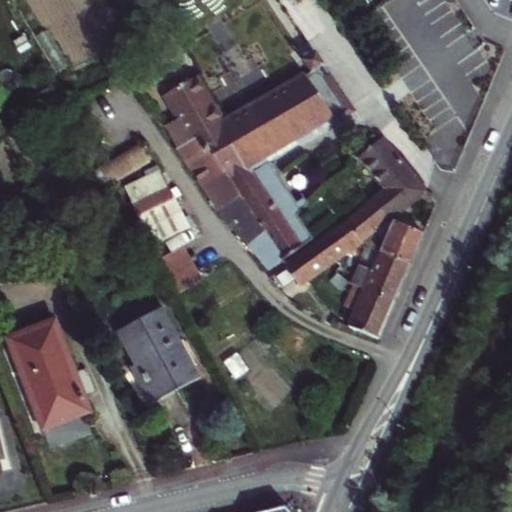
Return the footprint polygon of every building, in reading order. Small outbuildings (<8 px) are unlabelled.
[(305,61),(312,72),(325,64),(318,53),(305,61)] [(210,97),(198,77),(166,97),(180,120),(167,128),(214,210),(240,248),(241,248),(246,250),(249,252),(259,270),(273,261),(276,260),(277,261),(298,247),(308,241),(293,217),(302,210),(273,172),(352,110),(325,64),(312,72),(304,77),(228,122),(212,96),(210,97)] [(372,201),(387,219),(398,211),(422,193),(413,177),(382,138),(378,141),(358,157),(385,192),(372,201)] [(96,173),(105,188),(123,179),(149,167),(140,150),(96,173)] [(185,208),(182,210),(166,180),(136,196),(159,239),(192,221),(185,208)] [(354,244),(387,219),(372,201),(366,206),(341,225),(354,244)] [(380,254),(409,266),(416,250),(423,234),(415,231),(394,222),(380,254)] [(343,251),(354,244),(341,225),(329,234),(343,251)] [(294,287),(315,272),(321,268),(330,261),(342,253),(343,251),(329,234),(283,270),(294,287)] [(175,280),(198,268),(180,235),(157,246),(175,280)] [(350,286),(353,287),(392,304),(401,285),(409,266),(380,254),(366,248),(350,286)] [(342,253),(330,261),(336,268),(347,260),(342,253)] [(328,278),(321,268),(315,272),(322,280),(322,281),(328,278)] [(322,280),(315,272),(294,287),(304,297),(309,291),(322,280)] [(322,280),(309,291),(324,307),(336,297),(322,281),(322,280)] [(350,286),(344,281),(339,293),(349,297),(353,287),(350,286)] [(347,328),(377,340),(380,333),(384,323),(392,304),(353,287),(349,297),(348,297),(359,302),(347,328)] [(309,291),(304,297),(318,313),(324,307),(309,291)] [(196,375),(161,307),(119,328),(155,397),(176,386),(196,375)] [(96,408),(57,317),(10,336),(48,428),(72,418),(96,408)] [(0,456),(12,453),(0,414),(0,456)]
